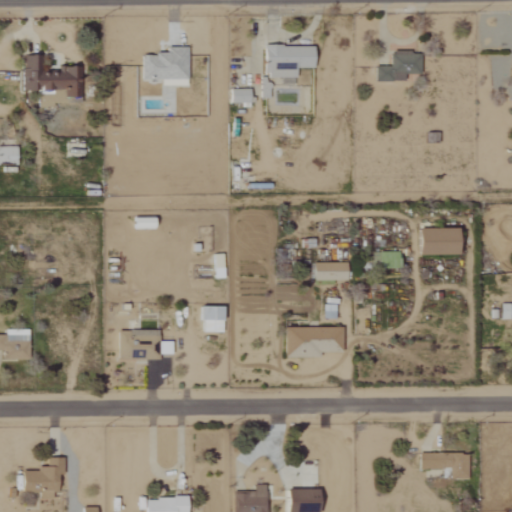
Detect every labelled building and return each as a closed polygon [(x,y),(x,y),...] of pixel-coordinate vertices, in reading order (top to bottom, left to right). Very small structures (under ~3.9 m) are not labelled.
[(261,79),(293,79),(293,68),(310,68),(310,46),(261,47),(261,79)] [(372,68),(372,82),(401,82),(401,75),(417,75),(417,54),(387,54),(387,67),(372,68)] [(20,90),(65,91),(65,104),(77,104),(77,68),(37,68),(37,56),(21,56),(20,90)] [(258,99),(267,99),(267,78),(258,78),(258,99)] [(247,90),(228,90),(227,104),(247,104),(247,90)] [(0,164),(13,165),(13,146),(0,146),(0,164)] [(129,227),(148,226),(148,217),(128,218),(129,227)] [(412,254),(452,255),(453,228),(412,227),(412,254)] [(378,268),(395,267),(395,251),(378,252),(378,268)] [(220,278),(220,254),(209,254),(210,278),(220,278)] [(344,280),(343,262),(309,263),(310,280),(344,280)] [(497,319),(506,319),(507,304),(497,303),(497,319)] [(218,307),(195,306),(195,320),(200,320),(200,332),(218,332),(218,307)] [(338,352),(338,327),(280,328),(281,358),(316,357),(316,352),(338,352)] [(0,359),(24,360),(25,330),(2,329),(2,335),(0,334),(0,359)] [(168,341),(155,342),(155,330),(113,331),(114,360),(156,359),(156,354),(168,354),(168,341)] [(465,478),(464,453),(415,454),(415,469),(446,469),(446,479),(465,478)] [(18,470),(18,492),(36,493),(36,499),(52,499),(52,474),(59,474),(60,458),(43,458),(43,470),(18,470)] [(261,511),(262,485),(250,485),(250,492),(231,491),(230,511),(261,511)] [(281,511),(314,511),(315,490),(282,489),(281,511)] [(141,511),(183,511),(183,497),(141,498),(141,511)]
